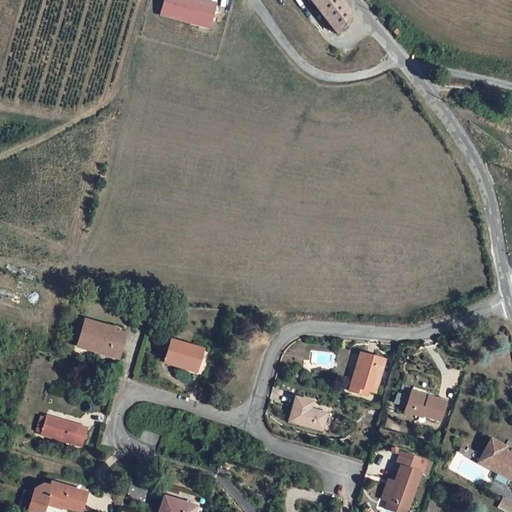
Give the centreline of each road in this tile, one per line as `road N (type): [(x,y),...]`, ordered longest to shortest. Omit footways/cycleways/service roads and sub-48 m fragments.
road 1 (unclassified): [(503,284),(484,189),(461,144),(352,0)]
road 2 (residential): [(505,295),(457,325),(414,336),(308,328),(283,334),(250,421)]
road 3 (residential): [(250,421),(218,420),(126,393),(111,439),(135,449)]
